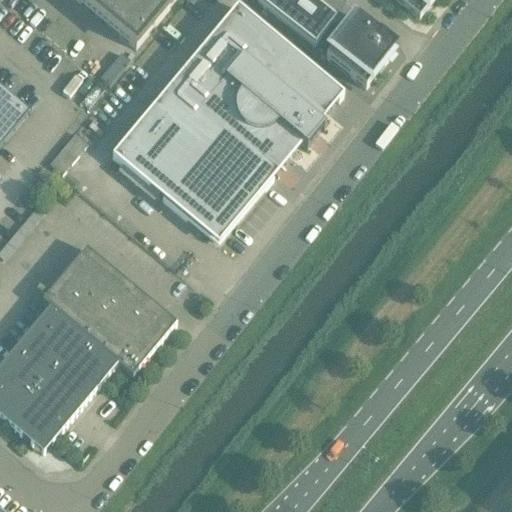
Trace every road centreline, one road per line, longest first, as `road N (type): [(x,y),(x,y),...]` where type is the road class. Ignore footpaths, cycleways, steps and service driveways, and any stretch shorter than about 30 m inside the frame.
road 1 (unclassified): [(0,468),(36,498),(96,493),(482,0)]
road 2 (primary): [(511,250),(288,511)]
road 3 (primary): [(383,511),(511,357)]
